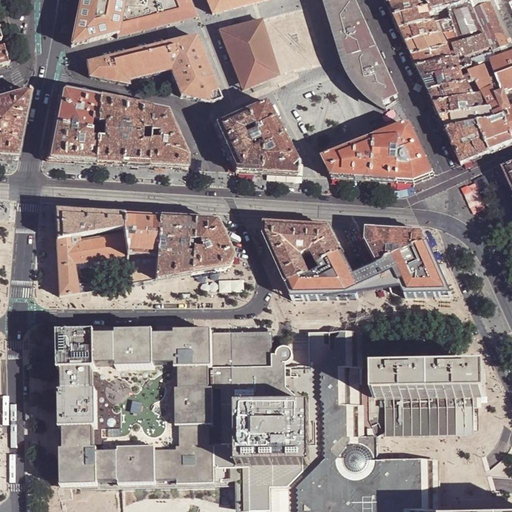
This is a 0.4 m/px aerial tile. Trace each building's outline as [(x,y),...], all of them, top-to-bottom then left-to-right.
[(79,0),(79,5),(75,24),(70,47),(71,48),(75,47),(87,44),(97,41),(116,35),(117,39),(122,38),(150,31),(170,26),(186,22),(196,20),(193,12),(188,0),(79,0)] [(205,0),(212,15),(265,2),(270,1),(273,0),(205,0)] [(358,88),(373,104),(389,113),(394,99),(398,98),(387,72),(378,54),(372,40),(365,25),(356,4),(354,0),(345,0),(327,5),(343,60),(349,74),(358,88)] [(392,13),(395,19),(430,11),(422,0),(415,0),(390,8),(392,13)] [(422,0),(430,11),(432,14),(433,17),(437,22),(441,21),(451,19),(448,9),(444,0),(422,0)] [(444,0),(448,9),(470,3),(469,0),(444,0)] [(511,41),(494,0),(477,0),(470,3),(484,37),(494,61),(511,54),(511,41)] [(511,0),(494,0),(511,41),(511,0)] [(470,3),(448,9),(451,19),(455,32),(459,45),(484,37),(470,3)] [(398,26),(400,31),(431,24),(428,18),(433,17),(432,14),(430,11),(395,19),(398,26)] [(451,19),(441,21),(446,34),(455,32),(451,19)] [(221,32),(221,31),(218,31),(219,34),(220,34),(223,41),(222,41),(223,44),(224,43),(227,51),(226,51),(227,53),(228,53),(231,60),(230,61),(231,63),(232,63),(235,70),(234,70),(235,72),(236,72),(238,79),(237,79),(238,82),(239,82),(242,89),(241,89),(242,91),(245,90),(244,89),(250,87),(250,88),(252,87),(254,91),(270,85),(268,81),(270,80),(269,79),(275,77),(276,78),(278,77),(278,75),(277,75),(274,68),(275,68),(275,66),(274,66),(272,60),(273,59),(272,57),(271,57),(269,51),(270,50),(269,48),(268,48),(266,42),(267,41),(266,39),(265,39),(263,32),(264,32),(263,30),(260,24),(262,23),(261,21),(258,22),(259,23),(251,24),(249,24),(248,25),(241,27),(241,26),(239,27),(239,28),(231,30),(231,28),(228,29),(229,30),(221,32)] [(437,22),(434,23),(440,35),(442,35),(445,34),(446,34),(441,21),(437,22)] [(404,40),(406,44),(440,35),(434,23),(431,24),(400,31),(404,40)] [(446,34),(445,34),(450,47),(452,47),(459,45),(455,32),(446,34)] [(445,34),(442,35),(447,48),(450,47),(445,34)] [(408,49),(412,56),(447,48),(442,35),(440,35),(406,44),(408,49)] [(188,39),(213,104),(220,100),(209,73),(195,37),(188,39)] [(452,47),(453,52),(456,60),(457,60),(462,72),(467,71),(490,63),(494,61),(484,37),(459,45),(452,47)] [(101,61),(88,64),(89,78),(89,80),(128,88),(127,83),(133,82),(150,79),(171,75),(174,82),(180,99),(190,101),(202,103),(212,105),(221,101),(220,100),(213,104),(188,39),(182,41),(160,46),(136,52),(119,56),(101,61)] [(415,63),(417,68),(451,61),(448,53),(447,48),(412,56),(415,63)] [(492,68),(503,95),(505,95),(511,91),(511,54),(494,61),(490,63),(492,68)] [(462,72),(457,60),(456,60),(451,61),(417,68),(420,74),(422,80),(459,72),(462,72)] [(469,75),(485,68),(485,70),(492,68),(490,63),(467,71),(469,75)] [(504,149),(511,145),(511,138),(496,98),(497,98),(485,70),(485,68),(469,75),(470,78),(473,85),(476,84),(483,97),(490,111),(491,111),(495,124),(478,126),(491,154),(504,149)] [(497,98),(503,95),(492,68),(485,70),(497,98)] [(462,72),(459,72),(462,81),(470,78),(469,75),(467,71),(462,72)] [(422,80),(426,87),(428,93),(464,86),(462,81),(459,72),(422,80)] [(470,78),(462,81),(464,86),(465,86),(473,85),(470,78)] [(473,85),(465,86),(473,99),(481,98),(483,97),(476,84),(473,85)] [(431,100),(434,107),(473,99),(465,86),(464,86),(428,93),(431,100)] [(29,91),(26,92),(7,97),(0,99),(0,159),(14,161),(18,161),(19,154),(23,136),(31,94),(29,91)] [(97,135),(100,99),(92,97),(80,94),(69,92),(65,91),(61,93),(58,109),(55,126),(97,135)] [(511,110),(511,111),(505,95),(503,95),(497,98),(496,98),(511,138),(511,110)] [(483,97),(481,98),(485,112),(490,111),(483,97)] [(440,119),(485,112),(481,98),(473,99),(434,107),(437,113),(440,119)] [(106,166),(122,167),(126,104),(117,102),(105,100),(100,99),(97,135),(95,165),(106,166)] [(398,109),(394,99),(389,113),(398,109)] [(134,168),(148,169),(149,142),(150,134),(151,109),(144,108),(129,105),(126,104),(122,167),(134,168)] [(265,104),(246,112),(254,131),(255,134),(259,132),(260,135),(256,137),(259,143),(261,147),(262,149),(260,176),(274,177),(296,178),(297,165),(275,124),(265,104)] [(157,142),(149,142),(148,169),(161,170),(187,171),(188,163),(188,159),(171,121),(167,112),(161,111),(151,109),(150,134),(157,135),(157,142)] [(485,112),(440,119),(443,127),(446,132),(478,126),(495,124),(491,111),(490,111),(485,112)] [(260,176),(262,149),(261,147),(256,150),(254,146),(259,143),(256,137),(245,141),(243,136),(254,131),(246,112),(215,126),(218,134),(224,147),(229,157),(234,169),(236,174),(247,175),(260,176)] [(51,144),(48,162),(65,163),(95,165),(97,135),(55,126),(51,144)] [(446,132),(461,166),(477,159),(491,154),(478,126),(446,132)] [(407,127),(401,129),(397,184),(406,185),(415,185),(434,178),(412,129),(407,127)] [(384,183),(397,184),(401,129),(389,134),(376,139),(373,183),(384,183)] [(245,141),(256,137),(255,134),(254,131),(243,136),(245,141)] [(323,161),(333,180),(347,181),(373,183),(376,139),(357,147),(323,161)] [(509,185),(511,191),(511,166),(502,171),(509,185)] [(64,213),(55,213),(56,243),(78,239),(105,234),(108,234),(122,231),(123,217),(115,216),(85,214),(64,213)] [(141,218),(123,217),(122,231),(123,238),(126,257),(156,259),(158,219),(141,218)] [(173,220),(158,219),(156,259),(155,282),(190,276),(192,251),(192,244),(194,221),(173,220)] [(206,222),(194,221),(192,244),(197,244),(199,248),(198,251),(192,251),(190,276),(227,270),(233,259),(217,222),(206,222)] [(265,238),(293,303),(359,302),(359,300),(364,297),(355,278),(330,229),(297,227),(265,225),(265,238)] [(108,234),(109,241),(123,238),(122,231),(108,234)] [(366,244),(378,268),(429,245),(424,235),(398,234),(367,232),(366,244)] [(78,239),(79,243),(105,238),(105,234),(78,239)] [(105,238),(79,243),(79,246),(109,241),(108,234),(105,234),(105,238)] [(59,298),(77,295),(76,287),(73,267),(126,258),(126,257),(123,238),(109,241),(79,246),(79,243),(78,239),(56,243),(59,298)] [(378,268),(378,269),(386,285),(395,280),(406,301),(452,300),(429,245),(378,268)] [(127,264),(129,279),(130,286),(155,282),(156,259),(126,257),(126,258),(127,264)] [(386,285),(378,269),(366,273),(355,278),(364,297),(376,291),(386,285)] [(126,279),(99,284),(99,287),(102,287),(102,291),(130,286),(129,279),(126,279)] [(99,287),(99,284),(82,287),(76,287),(77,295),(102,291),(102,287),(99,287)] [(172,339),(151,339),(152,369),(173,369),(173,372),(177,372),(207,371),(210,371),(209,336),(209,335),(172,336),(172,339)] [(434,511),(432,462),(376,463),(376,443),(367,423),(365,366),(365,335),(307,335),(307,370),(283,370),(283,366),(285,366),(287,365),(288,363),(289,362),(290,361),(290,359),(290,354),(289,353),(286,350),(284,350),(282,350),(280,350),(278,351),(277,352),(276,354),(275,356),(274,357),(270,358),(270,370),(210,371),(207,371),(207,393),(211,393),(212,429),(208,430),(209,451),(212,451),(212,480),(248,479),(248,504),(252,504),(257,509),(257,511),(434,511)] [(209,336),(210,371),(270,370),(270,358),(270,346),(270,335),(209,336)] [(152,369),(151,339),(151,336),(114,337),(114,340),(93,340),(93,370),(115,370),(115,373),(152,372),(152,369)] [(93,370),(93,340),(93,337),(56,338),(57,375),(60,375),(90,374),(93,374),(93,370)] [(384,374),(473,372),(473,364),(455,364),(397,365),(384,366),(384,374)] [(179,452),(178,431),(175,430),(173,394),(177,395),(177,372),(173,372),(173,369),(152,369),(152,372),(115,373),(115,370),(93,370),(93,374),(90,374),(91,396),(94,396),(95,432),(92,432),(92,454),(95,454),(96,456),(117,455),(117,452),(153,451),(154,454),(175,455),(175,452),(179,452)] [(207,371),(177,372),(177,395),(173,394),(175,430),(178,431),(208,430),(212,429),(211,393),(207,393),(207,371)] [(385,403),(474,401),(486,400),(485,372),(473,372),(384,374),(373,375),(374,403),(385,403)] [(90,374),(60,375),(60,396),(57,396),(58,433),(61,433),(92,432),(95,432),(94,396),(91,396),(90,374)] [(474,401),(385,403),(386,437),(475,435),(474,401)] [(154,454),(155,481),(212,480),(212,451),(209,451),(208,430),(178,431),(179,452),(175,452),(175,455),(154,454)] [(92,432),(61,433),(62,454),(59,454),(60,481),(78,480),(77,482),(96,482),(96,456),(95,454),(92,454),(92,432)] [(96,456),(96,482),(155,481),(154,454),(153,451),(117,452),(117,455),(96,456)]
